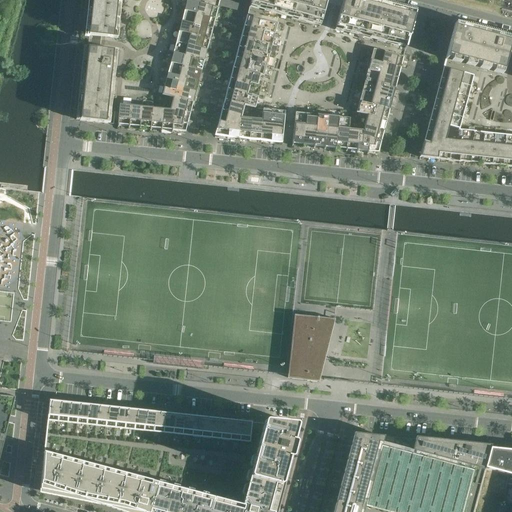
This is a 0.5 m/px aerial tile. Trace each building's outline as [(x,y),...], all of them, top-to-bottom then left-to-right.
[(92,0),(89,35),(98,36),(114,38),(115,25),(116,13),(118,0),(117,0),(92,0)] [(200,14),(203,4),(200,3),(188,0),(187,0),(185,10),(200,14)] [(321,22),(327,2),(327,0),(251,0),(250,4),(321,22)] [(378,3),(364,0),(342,0),(336,26),(407,45),(415,13),(395,8),(378,3)] [(215,18),(218,8),(203,4),(200,14),(215,18)] [(197,25),(200,14),(185,10),(182,21),(197,25)] [(212,29),(215,18),(200,14),(197,25),(212,29)] [(264,32),(267,21),(247,16),(244,27),(264,32)] [(194,36),(197,25),(182,21),(179,32),(194,36)] [(278,24),(267,21),(264,32),(275,35),(278,24)] [(509,51),(511,43),(511,39),(455,24),(446,55),(504,71),(509,51)] [(210,40),(212,29),(197,25),(194,36),(210,40)] [(261,42),(264,32),(244,27),(241,37),(261,42)] [(192,46),(194,36),(179,32),(177,42),(192,46)] [(272,45),(275,35),(264,32),(261,42),(272,45)] [(207,50),(210,40),(194,36),(192,46),(207,50)] [(259,53),(261,42),(241,37),(239,48),(259,53)] [(189,57),(192,46),(177,42),(174,53),(189,57)] [(269,56),(272,45),(261,42),(259,53),(269,56)] [(406,55),(407,48),(392,45),(391,52),(406,55)] [(204,61),(207,50),(192,46),(189,57),(204,61)] [(112,65),(114,51),(111,50),(87,48),(80,121),(106,123),(107,109),(109,94),(111,80),(112,65)] [(256,63),(259,53),(239,48),(236,58),(256,63)] [(381,63),(384,52),(373,49),(370,60),(381,63)] [(400,68),(403,57),(384,52),(381,63),(400,68)] [(186,67),(189,57),(174,53),(171,63),(186,67)] [(266,66),(269,56),(259,53),(256,63),(266,66)] [(201,71),(204,61),(189,57),(186,67),(201,71)] [(253,74),(256,63),(236,58),(233,68),(253,74)] [(378,73),(381,63),(370,60),(367,70),(378,73)] [(183,78),(186,67),(171,63),(168,74),(183,78)] [(264,76),(266,66),(256,63),(253,74),(264,76)] [(398,78),(400,68),(381,63),(378,73),(398,78)] [(198,82),(201,71),(186,67),(183,78),(198,82)] [(250,84),(253,74),(233,68),(230,79),(250,84)] [(459,84),(462,73),(443,68),(440,79),(459,84)] [(375,84),(378,73),(367,70),(365,81),(375,84)] [(395,89),(398,78),(378,73),(375,84),(395,89)] [(474,76),(462,73),(459,84),(471,87),(474,76)] [(180,89),(183,78),(168,74),(165,85),(180,89)] [(261,87),(264,76),(253,74),(250,84),(261,87)] [(196,93),(198,82),(183,78),(180,89),(196,93)] [(248,95),(250,84),(230,79),(228,89),(248,95)] [(456,94),(459,84),(440,79),(437,89),(438,90),(456,94)] [(372,94),(375,84),(365,81),(362,91),(372,94)] [(258,97),(261,87),(250,84),(248,95),(258,97)] [(392,99),(395,89),(375,84),(372,94),(392,99)] [(468,97),(471,87),(459,84),(456,94),(468,97)] [(178,99),(180,89),(165,85),(162,95),(173,98),(178,99)] [(193,103),(196,93),(180,89),(178,99),(193,103)] [(245,105),(248,95),(228,89),(225,100),(245,105)] [(456,94),(438,90),(437,89),(435,100),(454,105),(456,94)] [(370,105),(372,94),(362,91),(359,102),(370,105)] [(389,110),(392,99),(372,94),(370,105),(389,110)] [(465,108),(468,97),(456,94),(454,105),(465,108)] [(255,108),(258,97),(248,95),(245,105),(245,106),(255,108)] [(193,103),(178,99),(173,98),(170,110),(176,111),(190,115),(193,103)] [(242,115),(245,106),(245,105),(225,100),(222,110),(242,115)] [(451,115),(454,105),(435,100),(432,110),(433,110),(451,115)] [(367,115),(370,105),(359,102),(356,113),(367,115)] [(129,126),(131,105),(120,104),(117,125),(129,126)] [(140,127),(142,107),(131,105),(129,126),(140,127)] [(387,120),(389,110),(370,105),(367,115),(387,120)] [(462,118),(465,108),(454,105),(451,115),(462,118)] [(151,128),(153,108),(142,107),(140,127),(151,128)] [(163,130),(165,109),(153,108),(151,128),(163,130)] [(174,131),(175,121),(176,111),(170,110),(165,109),(163,130),(174,131)] [(274,110),(263,109),(262,120),(273,121),(284,122),(285,111),(274,110)] [(241,117),(242,115),(222,110),(219,121),(229,123),(240,126),(241,117)] [(451,115),(433,110),(432,110),(429,121),(448,126),(451,115)] [(187,123),(190,115),(176,111),(175,121),(187,123)] [(305,124),(307,113),(295,112),(294,123),(305,124)] [(316,125),(317,115),(307,113),(305,124),(316,125)] [(327,127),(328,116),(317,115),(316,125),(327,127)] [(384,131),(387,120),(367,115),(364,126),(384,131)] [(460,129),(462,118),(451,115),(448,126),(449,126),(460,129)] [(338,128),(339,117),(328,116),(327,127),(338,128)] [(249,139),(252,119),(241,117),(240,126),(239,138),(249,139)] [(349,129),(350,119),(350,118),(339,117),(338,128),(348,129),(349,129)] [(260,140),(262,120),(252,119),(249,139),(260,140)] [(271,141),(273,121),(262,120),(260,140),(271,141)] [(185,132),(187,123),(175,121),(174,131),(185,132)] [(228,137),(229,123),(219,121),(215,135),(228,137)] [(282,143),(283,130),(284,122),(273,121),(271,141),(282,143)] [(446,137),(449,126),(448,126),(429,121),(426,131),(427,132),(446,137)] [(239,138),(240,126),(229,123),(228,137),(239,138)] [(303,144),(305,124),(294,123),(292,143),(303,144)] [(314,146),(316,125),(305,124),(303,144),(314,146)] [(325,147),(327,127),(316,125),(314,146),(325,147)] [(381,142),(384,131),(364,126),(363,131),(362,137),(369,138),(381,142)] [(335,148),(338,128),(327,127),(325,147),(335,148)] [(346,149),(348,129),(338,128),(335,148),(346,149)] [(357,150),(359,130),(349,129),(348,129),(346,149),(357,150)] [(368,152),(369,138),(362,137),(363,131),(359,130),(357,150),(368,152)] [(472,143),(473,131),(462,130),(461,141),(461,142),(472,143)] [(446,137),(427,132),(426,131),(424,142),(439,146),(450,149),(451,140),(445,140),(446,137)] [(483,144),(484,133),(473,131),(472,143),(483,144)] [(493,145),(495,134),(484,133),(483,144),(493,145)] [(504,146),(505,135),(495,134),(493,145),(504,146)] [(378,153),(381,142),(369,138),(368,152),(378,153)] [(459,162),(459,161),(461,142),(461,141),(451,140),(450,149),(448,160),(459,162)] [(438,159),(438,158),(439,146),(424,142),(419,157),(438,159)] [(470,163),(472,143),(461,142),(459,161),(459,162),(470,163)] [(481,164),(481,163),(483,144),(472,143),(470,163),(481,164)] [(491,165),(493,145),(483,144),(481,163),(481,164),(491,165)] [(502,166),(502,165),(504,146),(493,145),(491,165),(502,166)] [(448,160),(450,149),(439,146),(438,158),(438,159),(448,160)] [(511,167),(511,147),(504,146),(502,165),(502,166),(511,167)] [(323,345),(328,345),(328,346),(335,319),(298,315),(292,374),(291,379),(319,382),(319,377),(318,354),(322,355),(323,345)] [(11,415),(14,401),(15,400),(16,397),(0,394),(0,455),(1,452),(3,444),(5,438),(5,437),(9,423),(9,422),(9,419),(10,416),(11,415)] [(274,511),(297,427),(49,400),(44,452),(41,487),(88,502),(137,511),(274,511)] [(473,511),(485,468),(490,448),(491,445),(486,444),(416,437),(415,440),(384,437),(384,436),(354,433),(333,511),(473,511)] [(511,511),(511,450),(499,449),(490,448),(485,468),(473,511),(511,511)]
